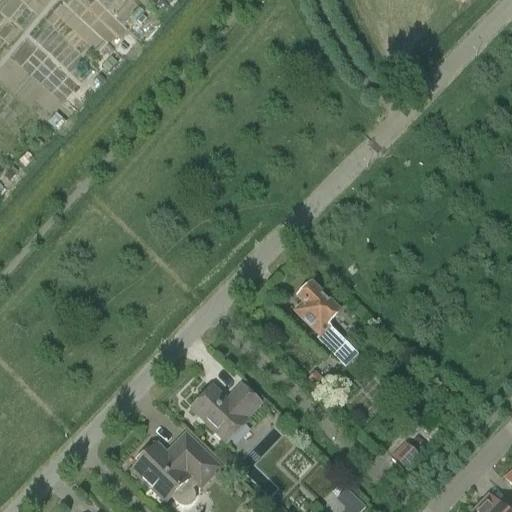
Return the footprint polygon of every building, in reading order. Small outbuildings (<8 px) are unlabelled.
[(305,306),(296,315),(336,354),(332,357),(345,369),(358,357),(327,327),(339,315),(311,288),(299,300),(305,306)] [(315,373),(307,382),(318,392),(318,391),(320,393),(328,385),(315,373)] [(213,389),(192,411),(228,446),(249,424),(247,422),(261,407),(242,388),(227,403),(213,389)] [(157,447),(131,473),(165,506),(171,500),(177,505),(180,508),(182,509),(185,509),(188,509),(191,507),(194,505),(195,502),(196,499),(196,496),(194,494),(193,491),(196,488),(201,492),(221,472),(186,437),(167,457),(157,447)] [(405,442),(391,457),(408,474),(422,459),(405,442)] [(347,491),(336,502),(346,511),(345,511),(363,511),(366,509),(347,491)] [(502,511),(489,498),(475,511),(502,511)]
